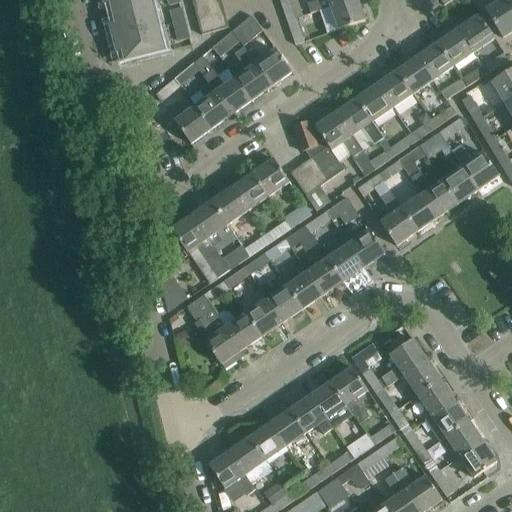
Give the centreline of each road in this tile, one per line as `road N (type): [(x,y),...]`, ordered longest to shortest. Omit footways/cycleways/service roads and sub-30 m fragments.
road 1 (residential): [(178,435),(392,299),(429,308),(471,373)]
road 2 (residential): [(120,196),(173,188),(354,61),(388,25)]
road 3 (residential): [(178,435),(120,196)]
road 4 (residential): [(120,196),(69,0)]
